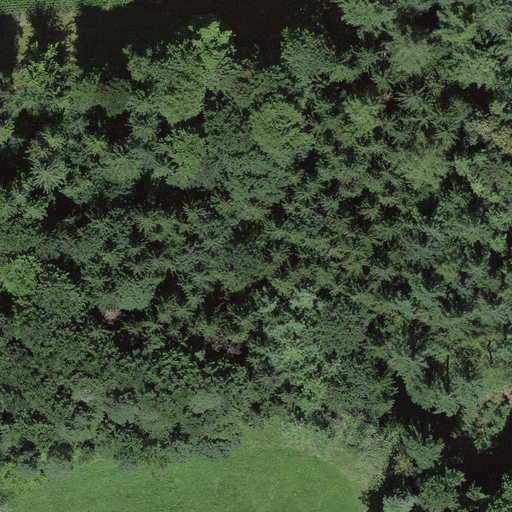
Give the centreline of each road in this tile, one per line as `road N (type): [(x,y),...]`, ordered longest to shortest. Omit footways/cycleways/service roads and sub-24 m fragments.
road 1 (track): [(0,202),(287,123),(338,11)]
road 2 (track): [(336,0),(338,11),(511,148)]
